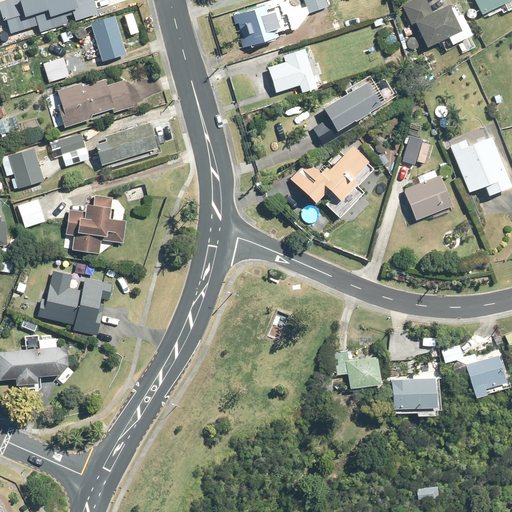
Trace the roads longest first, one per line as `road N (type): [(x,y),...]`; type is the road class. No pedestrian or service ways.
road 1 (residential): [(511,299),(464,308),(391,298),(214,230)]
road 2 (tertiary): [(214,230),(199,299),(100,481)]
road 3 (tertiary): [(214,230),(211,152),(169,0)]
